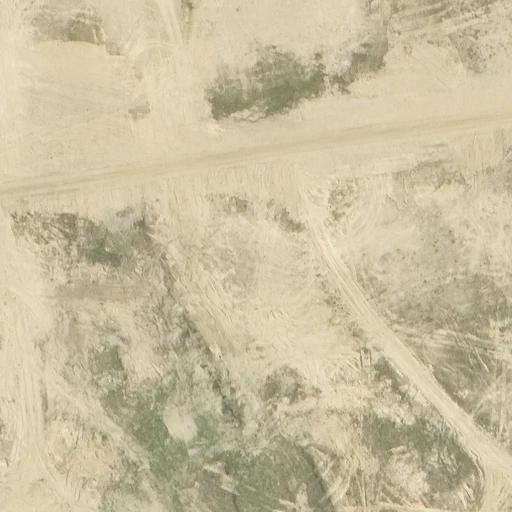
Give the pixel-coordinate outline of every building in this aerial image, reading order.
[(63,57),(72,55),(88,133),(129,124),(111,43),(103,45),(93,0),(55,0),(51,1),(63,57)] [(456,65),(454,0),(414,0),(416,66),(456,65)] [(283,43),(239,47),(242,81),(286,77),(283,43)] [(413,234),(451,359),(489,348),(454,235),(432,242),(428,229),(413,234)] [(198,248),(259,363),(293,345),(232,230),(198,248)] [(0,340),(32,336),(41,403),(68,399),(46,236),(18,239),(27,309),(0,312),(0,340)] [(419,511),(382,428),(361,437),(351,413),(339,418),(379,511),(419,511)] [(261,511),(276,511),(271,454),(229,458),(234,511),(261,511)] [(59,511),(2,511),(1,498),(0,498),(0,511),(87,511),(84,487),(57,490),(59,511)]
